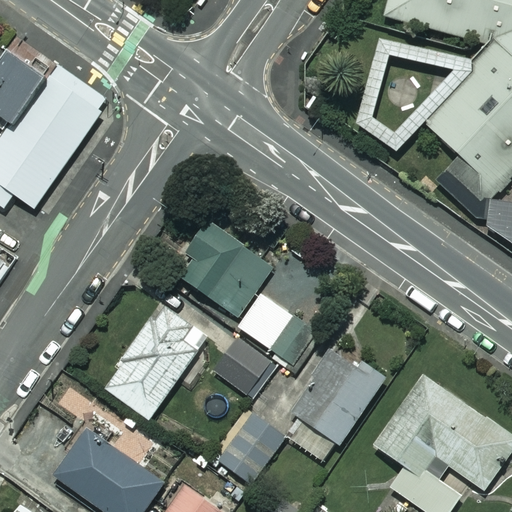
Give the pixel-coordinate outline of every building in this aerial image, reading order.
[(451,154),(427,179),(469,218),(511,228),(511,0),(383,0),(380,13),(484,42),(473,52),(466,59),(467,71),(417,122),(451,154)] [(0,122),(9,129),(0,141),(0,209),(3,211),(13,197),(33,211),(109,104),(58,68),(45,85),(3,55),(0,58),(0,122)] [(273,270),(204,222),(179,257),(189,264),(178,279),(238,321),(273,270)] [(321,337),(261,296),(238,330),(298,371),(321,337)] [(155,323),(150,319),(118,365),(122,368),(105,392),(149,422),(206,339),(164,310),(155,323)] [(269,364),(236,340),(212,374),(245,397),(269,364)] [(291,417),(296,420),(289,430),(294,433),(288,441),(326,466),(383,381),(336,349),(291,417)] [(511,451),(511,435),(421,376),(373,449),(402,469),(388,490),(421,511),(455,511),(464,499),(439,482),(448,469),(485,493),(511,451)] [(285,440),(254,416),(219,462),(250,486),(285,440)] [(142,511),(162,484),(86,431),(53,478),(101,511),(142,511)] [(220,511),(181,484),(161,511),(220,511)]
